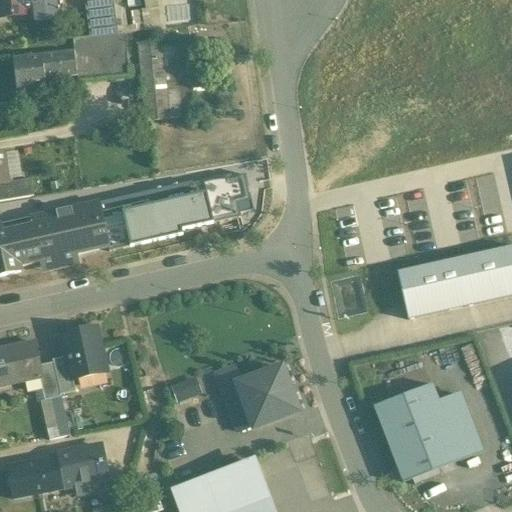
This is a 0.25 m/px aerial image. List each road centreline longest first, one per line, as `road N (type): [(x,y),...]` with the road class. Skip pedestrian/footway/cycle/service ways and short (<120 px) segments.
road 1 (residential): [(0,314),(292,251)]
road 2 (unclassified): [(379,511),(292,251)]
road 3 (unclassified): [(292,251),(281,0)]
